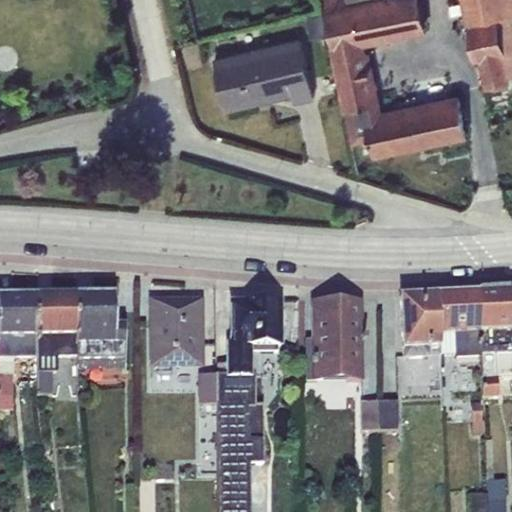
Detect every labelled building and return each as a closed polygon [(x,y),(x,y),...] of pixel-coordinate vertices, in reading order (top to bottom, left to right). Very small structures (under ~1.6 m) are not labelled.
[(324,0),(354,140),(372,136),(376,153),(467,133),(459,93),(383,110),(370,49),(367,50),(366,44),(428,31),(421,0),(324,0)] [(511,0),(461,0),(466,25),(467,24),(475,61),(479,60),(485,89),(508,84),(510,93),(511,92),(511,0)] [(324,15),(307,18),(311,39),(329,35),(324,15)] [(303,38),(215,59),(226,107),(293,92),(295,99),(315,95),(303,38)] [(511,362),(508,292),(476,294),(479,358),(481,401),(497,400),(496,379),(511,378),(511,362)] [(476,294),(435,295),(438,358),(453,358),(454,360),(479,358),(476,294)] [(435,295),(399,297),(403,360),(427,359),(438,358),(435,295)] [(76,297),(75,297),(76,358),(76,372),(124,372),(123,325),(110,326),(111,296),(110,296),(110,297),(77,297),(77,296),(76,296),(76,297)] [(35,297),(0,297),(0,410),(12,411),(12,360),(35,359),(35,297)] [(75,297),(35,297),(35,359),(35,398),(52,398),(52,374),(56,374),(57,359),(76,358),(75,297)] [(360,301),(311,302),(311,342),(305,342),(304,384),(361,383),(360,301)] [(200,302),(150,302),(150,370),(200,370),(200,302)] [(215,406),(216,511),(248,511),(249,466),(262,466),(262,407),(254,407),(254,376),(259,376),(259,354),(277,354),(277,348),(278,348),(278,302),(231,302),(231,344),(225,344),(225,358),(215,358),(215,376),(215,406)] [(215,406),(215,376),(196,376),(198,407),(215,406)] [(481,403),(469,404),(471,436),(482,435),(481,403)] [(359,404),(359,435),(378,435),(378,404),(359,404)] [(378,404),(378,435),(397,434),(397,404),(378,404)] [(483,441),(485,495),(486,511),(504,511),(503,474),(492,475),(491,441),(483,441)] [(486,511),(485,495),(468,496),(469,511),(486,511)]
